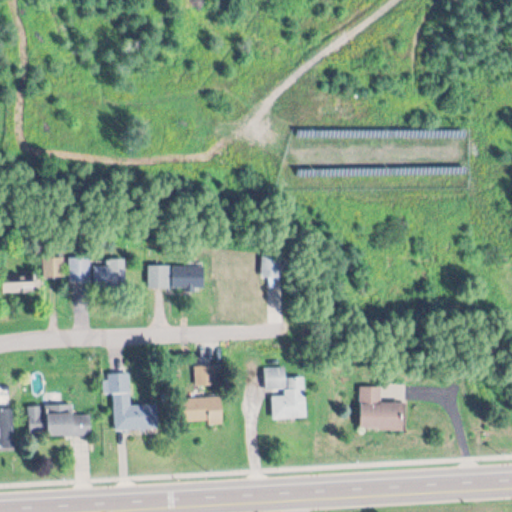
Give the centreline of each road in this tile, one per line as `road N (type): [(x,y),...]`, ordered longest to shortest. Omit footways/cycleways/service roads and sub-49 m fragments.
road 1 (primary): [(0,509),(511,480)]
road 2 (residential): [(0,338),(281,326)]
